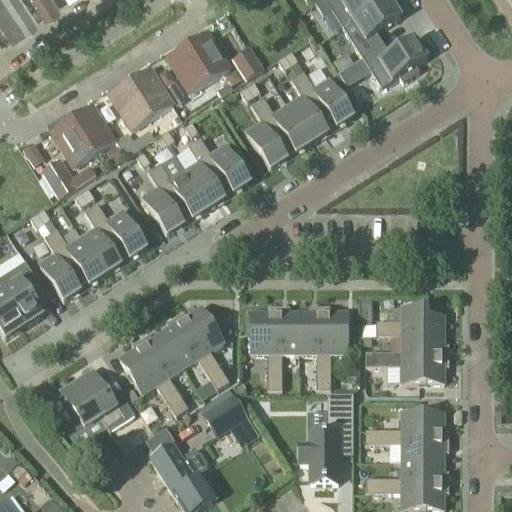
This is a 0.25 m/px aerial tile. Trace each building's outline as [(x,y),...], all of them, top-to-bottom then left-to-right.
[(0,0),(0,23),(8,37),(35,19),(22,0),(0,0)] [(351,0),(329,0),(323,4),(342,33),(388,4),(384,0),(352,0),(351,0)] [(400,24),(388,4),(342,33),(361,63),(383,49),(376,39),(400,24)] [(183,54),(188,62),(172,72),(189,99),(229,73),(207,38),(183,54)] [(383,49),(361,63),(381,93),(399,82),(402,88),(406,85),(415,80),(419,77),(415,72),(426,64),(413,45),(390,60),(383,49)] [(248,55),(233,65),(246,85),(261,76),(248,55)] [(298,67),(291,57),(284,61),(291,72),(298,67)] [(284,76),(291,72),(284,61),(277,66),(284,76)] [(125,91),(130,99),(114,109),(131,136),(171,110),(149,75),(125,91)] [(301,102),(287,111),(311,148),(327,138),(325,135),(324,135),(308,110),(318,103),(313,95),(303,77),(290,85),(301,102)] [(324,135),(325,135),(328,132),(334,129),(336,132),(352,122),(329,85),(313,95),(318,103),(308,110),(324,135)] [(253,88),(246,92),(253,103),(260,98),(253,88)] [(246,107),(253,103),(246,92),(239,97),(246,107)] [(311,148),(287,111),(273,120),(263,103),(250,111),(261,128),(262,128),(267,136),(277,129),(294,155),(293,155),(295,158),(311,148)] [(67,128),(72,136),(56,146),(73,173),(113,147),(91,112),(67,128)] [(191,128),(184,132),(191,143),(198,138),(191,128)] [(262,128),(261,128),(246,138),(269,175),(286,164),(284,161),(289,157),(293,155),(294,155),(277,129),(267,136),(262,128)] [(167,151),(174,147),(167,136),(161,141),(167,151)] [(147,137),(132,146),(138,155),(152,145),(147,137)] [(167,151),(161,141),(154,145),(160,156),(167,151)] [(198,168),(184,177),(208,214),(223,204),(221,201),(204,176),(215,169),(210,160),(199,143),(187,151),(198,168)] [(221,201),(225,198),(230,195),(233,198),(249,188),(225,151),(210,160),(215,169),(204,176),(221,201)] [(150,169),(143,158),(136,163),(143,173),(150,169)] [(59,167),(51,172),(42,178),(59,204),(94,182),(89,174),(71,185),(59,167)] [(147,177),(157,194),(158,194),(164,202),(174,195),(190,221),(192,224),(208,214),(184,177),(170,186),(159,169),(147,177)] [(81,198),(87,209),(94,204),(87,194),(81,198)] [(186,223),(190,221),(174,195),(164,202),(158,194),(157,194),(142,204),(166,241),(183,230),(180,227),(186,223)] [(80,213),(87,209),(81,198),(74,203),(80,213)] [(80,243),(104,280),(119,270),(101,242),(112,235),(106,227),(107,226),(96,209),(90,213),(83,217),(94,234),(80,243)] [(43,215),(36,219),(43,230),(50,225),(43,215)] [(122,216),(107,226),(106,227),(112,235),(101,242),(119,270),(118,267),(127,261),(129,264),(146,254),(122,216)] [(36,234),(43,230),(36,219),(30,224),(36,234)] [(88,290),(104,280),(80,243),(67,252),(56,235),(49,239),(43,243),(54,260),(55,259),(60,268),(71,261),(88,290)] [(86,287),(88,290),(71,261),(60,268),(55,259),(54,260),(39,270),(63,307),(79,296),(77,293),(86,287)] [(25,267),(0,282),(0,295),(23,332),(42,320),(27,296),(39,289),(25,267)] [(0,337),(4,344),(23,332),(0,295),(0,337)] [(207,381),(219,373),(209,357),(223,348),(210,328),(200,313),(185,322),(198,343),(193,346),(197,353),(192,356),(198,365),(197,365),(207,381)] [(267,314),(267,317),(268,342),(274,342),(274,350),(281,350),(281,360),(298,360),(298,317),(288,317),(288,314),(267,314)] [(298,360),(315,360),(316,350),(322,350),(322,342),(329,342),(329,317),(329,314),(308,314),(308,317),(298,317),(298,360)] [(401,327),(384,327),(375,327),(375,342),(384,342),(401,342),(444,341),(444,322),(427,322),(427,314),(401,314),(401,327)] [(168,333),(159,338),(182,375),(197,365),(198,365),(192,356),(197,353),(193,346),(198,343),(185,322),(184,319),(183,317),(165,329),(165,330),(168,333)] [(267,378),(281,378),(281,360),(281,350),(274,350),(274,342),(268,342),(267,317),(250,317),(250,360),(267,360),(267,378)] [(346,317),(329,317),(329,342),(322,342),(322,350),(316,350),(315,360),(315,378),(330,378),(330,360),(347,360),(346,336),(346,317)] [(167,384),(168,384),(182,375),(159,338),(151,344),(149,341),(149,339),(130,351),(131,352),(133,355),(134,354),(147,375),(152,372),(157,379),(162,376),(167,384)] [(401,342),(401,358),(401,359),(411,359),(411,365),(419,365),(419,371),(443,371),(447,372),(447,373),(448,373),(448,350),(447,350),(447,351),(444,351),(444,341),(401,342)] [(128,380),(141,401),(156,392),(166,407),(178,399),(168,384),(167,384),(162,376),(157,379),(152,372),(147,375),(134,354),(133,355),(119,364),(129,379),(128,380)] [(374,373),(374,358),(365,358),(365,373),(374,373)] [(374,373),(382,373),(383,358),(374,358),(374,373)] [(443,389),(443,371),(419,371),(419,365),(411,365),(411,359),(401,359),(401,358),(383,358),(382,373),(401,373),(401,390),(425,390),(443,389)] [(212,388),(224,381),(219,373),(207,381),(212,388)] [(122,423),(109,402),(92,376),(76,386),(100,423),(106,434),(122,423)] [(281,388),(281,378),(267,378),(267,388),(281,388)] [(315,378),(315,387),(330,387),(330,378),(315,378)] [(216,396),(229,388),(224,381),(212,388),(216,396)] [(100,423),(76,386),(60,396),(77,423),(84,433),(100,423)] [(330,396),(330,387),(315,387),(315,396),(330,396)] [(281,388),(267,388),(267,397),(281,397),(281,388)] [(119,396),(109,402),(122,423),(132,417),(119,396)] [(178,399),(166,407),(170,415),(183,407),(178,399)] [(216,445),(229,436),(247,424),(231,400),(200,421),(216,445)] [(300,471),(310,471),(310,489),(338,489),(338,461),(353,461),(353,400),(327,400),(327,441),(310,441),(310,451),(300,451),(300,471)] [(183,407),(170,415),(175,422),(188,414),(183,407)] [(382,436),(382,450),(401,450),(411,450),(411,443),(419,443),(419,437),(443,437),(443,420),(425,419),(401,419),(401,436),(382,436)] [(74,440),(84,433),(77,423),(67,429),(74,440)] [(373,450),(373,436),(364,436),(364,450),(373,450)] [(373,450),(382,450),(382,436),(373,436),(373,450)] [(411,450),(401,450),(400,467),(443,468),(443,457),(447,458),(448,458),(448,436),(447,436),(447,437),(443,437),(419,437),(419,443),(411,443),(411,450)] [(205,511),(216,505),(200,480),(207,476),(205,473),(206,470),(199,458),(195,457),(193,454),(179,463),(170,449),(149,463),(180,511),(205,511)] [(443,478),(443,468),(400,467),(400,485),(411,485),(411,492),(419,492),(419,498),(443,498),(447,498),(447,499),(448,499),(448,477),(447,477),(447,478),(443,478)] [(18,475),(13,479),(22,490),(27,485),(31,482),(21,472),(18,475)] [(373,499),(373,484),(364,484),(364,499),(373,499)] [(373,499),(382,499),(382,484),(373,484),(373,499)] [(443,511),(443,498),(419,498),(419,492),(411,492),(411,485),(400,485),(382,484),(382,499),(400,499),(400,511),(443,511)] [(1,507),(4,511),(18,511),(12,500),(1,507)]
